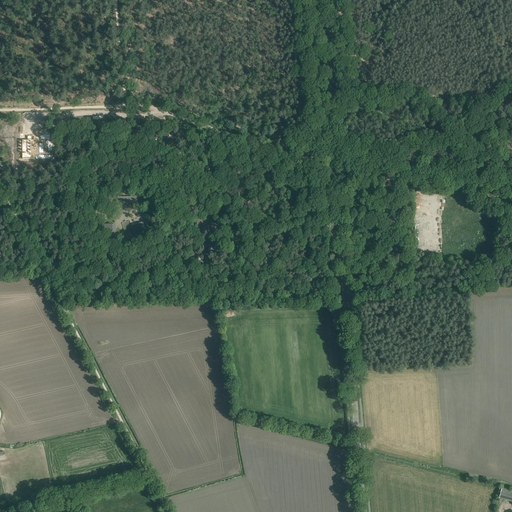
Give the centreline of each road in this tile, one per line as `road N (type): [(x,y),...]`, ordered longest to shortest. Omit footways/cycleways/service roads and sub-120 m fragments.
road 1 (unclassified): [(363,511),(320,0)]
road 2 (track): [(0,111),(124,107)]
